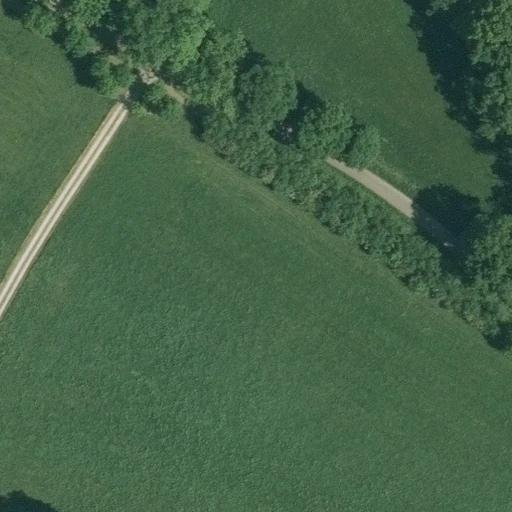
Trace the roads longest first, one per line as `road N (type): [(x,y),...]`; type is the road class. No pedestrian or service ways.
road 1 (unclassified): [(511,297),(395,199),(60,0)]
road 2 (track): [(0,292),(88,148),(164,59)]
